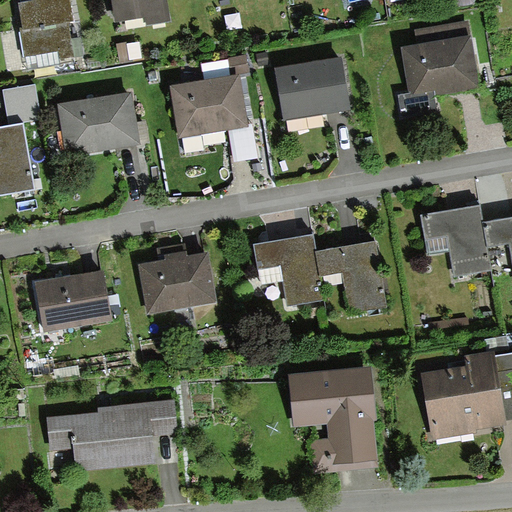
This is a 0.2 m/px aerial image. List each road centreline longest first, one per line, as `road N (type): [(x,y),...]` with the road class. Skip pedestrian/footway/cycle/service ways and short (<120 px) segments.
road 1 (residential): [(511,158),(0,251)]
road 2 (residential): [(511,492),(305,511)]
